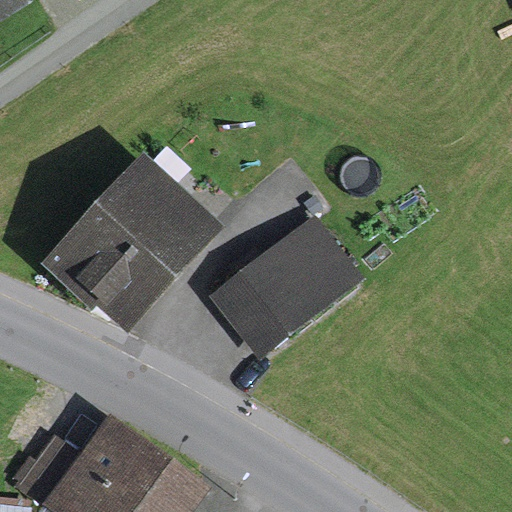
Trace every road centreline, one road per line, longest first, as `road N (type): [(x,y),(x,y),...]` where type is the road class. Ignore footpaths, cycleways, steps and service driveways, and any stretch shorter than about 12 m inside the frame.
road 1 (tertiary): [(333,511),(217,438),(0,326)]
road 2 (residential): [(133,0),(0,91)]
